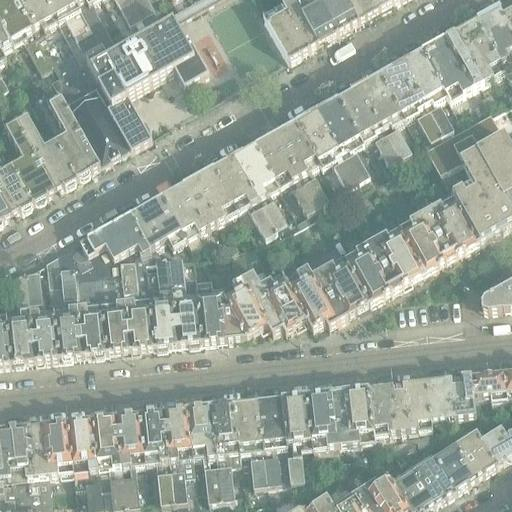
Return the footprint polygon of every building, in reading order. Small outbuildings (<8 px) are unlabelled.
[(39,47),(12,0),(5,0),(0,3),(0,30),(14,55),(23,50),(29,58),(42,81),(54,74),(39,47)] [(49,36),(59,30),(41,0),(12,0),(39,47),(54,74),(59,85),(82,71),(70,52),(66,55),(71,64),(65,67),(58,52),(55,47),(50,38),(49,36)] [(84,22),(70,0),(41,0),(59,30),(66,26),(69,31),(64,34),(62,35),(70,52),(82,71),(105,59),(84,22)] [(129,106),(175,80),(185,98),(209,84),(189,47),(184,49),(175,31),(230,0),(212,0),(170,23),(161,28),(148,35),(142,39),(116,53),(105,59),(82,71),(59,85),(53,88),(101,176),(131,159),(132,158),(152,147),(129,106)] [(94,11),(103,5),(99,0),(70,0),(84,22),(105,59),(116,53),(98,20),(94,11)] [(99,0),(103,5),(112,0),(119,10),(130,31),(136,28),(142,39),(148,35),(128,0),(99,0)] [(155,17),(145,0),(128,0),(148,35),(161,28),(154,18),(155,17)] [(338,43),(314,0),(305,0),(283,13),(296,36),(304,31),(317,54),(318,54),(318,55),(338,43)] [(359,32),(341,0),(314,0),(338,43),(359,32)] [(380,20),(369,0),(341,0),(359,32),(380,20)] [(402,8),(397,0),(369,0),(380,20),(402,8)] [(510,40),(511,38),(511,10),(498,18),(510,40)] [(317,54),(304,31),(296,36),(283,13),(263,24),(289,70),(310,59),(310,58),(317,54)] [(511,68),(511,40),(510,41),(510,40),(498,18),(477,30),(502,74),(511,68)] [(14,55),(0,30),(0,78),(4,87),(14,81),(3,61),(14,55)] [(502,74),(477,30),(455,42),(455,43),(445,48),(458,71),(469,65),(484,91),(494,86),(505,80),(502,74)] [(484,91),(469,65),(458,71),(445,48),(422,60),(423,61),(448,106),(450,110),(484,91)] [(448,106),(423,61),(409,67),(401,72),(441,143),(444,148),(456,142),(439,111),(448,106)] [(441,143),(401,72),(393,77),(381,84),(406,129),(416,123),(434,154),(444,148),(441,143)] [(4,87),(0,78),(0,100),(9,95),(4,87)] [(406,129),(381,84),(368,91),(359,95),(386,143),(400,168),(412,161),(396,134),(406,129)] [(101,176),(53,88),(52,89),(58,99),(46,106),(51,114),(50,114),(65,139),(54,145),(78,189),(101,176)] [(386,143),(359,95),(351,100),(351,101),(339,108),(364,152),(374,147),(389,174),(400,168),(386,143)] [(491,99),(486,102),(491,111),(496,109),(491,99)] [(491,111),(486,102),(481,104),(486,114),(491,111)] [(384,187),(379,179),(370,184),(357,161),(355,158),(364,152),(339,108),(326,115),(326,114),(318,119),(362,199),(376,191),(384,187)] [(78,189),(54,145),(43,151),(24,118),(19,121),(13,111),(7,114),(56,201),(78,189)] [(56,201),(7,114),(0,117),(0,124),(3,130),(2,130),(6,138),(21,164),(10,170),(34,214),(56,201)] [(362,199),(318,119),(309,124),(297,131),(321,174),(323,177),(332,171),(352,205),(362,199)] [(511,157),(505,144),(503,145),(491,122),(456,142),(444,148),(434,154),(427,158),(440,183),(462,171),(473,192),(453,203),(480,252),(502,240),(511,234),(511,157)] [(312,179),(321,174),(297,131),(296,131),(276,142),(302,189),(321,222),(322,223),(332,217),(328,211),(330,210),(312,179)] [(302,189),(276,142),(255,154),(280,197),(289,192),(307,223),(302,225),(297,228),(300,234),(321,222),(302,189)] [(271,202),(280,197),(255,154),(235,165),(258,208),(263,215),(277,240),(278,239),(281,245),(291,239),(288,234),(274,209),(275,209),(271,202)] [(258,208),(235,165),(215,177),(238,220),(248,215),(266,246),(277,240),(263,215),(257,219),(252,212),(258,208)] [(34,214),(10,170),(0,175),(0,203),(12,226),(34,214)] [(238,220),(215,177),(214,176),(183,194),(196,218),(205,213),(216,233),(238,220)] [(216,233),(205,213),(196,218),(183,194),(162,206),(187,249),(216,233)] [(480,252),(453,203),(452,204),(448,198),(429,209),(424,202),(414,208),(422,222),(421,223),(434,247),(446,241),(459,264),(466,261),(466,260),(480,252)] [(0,232),(12,226),(0,203),(0,232)] [(187,249),(162,206),(132,223),(151,258),(168,248),(173,256),(187,249)] [(157,270),(151,258),(132,223),(59,263),(62,294),(64,317),(71,316),(71,309),(78,308),(79,315),(104,312),(128,310),(151,307),(147,271),(157,270)] [(459,264),(446,241),(434,247),(421,223),(399,235),(426,283),(438,276),(447,271),(456,266),(459,264)] [(370,244),(364,235),(360,238),(366,247),(370,244)] [(426,283),(399,235),(367,253),(381,277),(391,271),(404,295),(412,291),(411,291),(426,283)] [(233,259),(227,249),(221,253),(225,261),(233,259)] [(375,311),(348,263),(344,266),(336,252),(309,268),(316,282),(315,283),(328,307),(337,302),(350,325),(370,314),(375,311)] [(404,295),(391,271),(381,277),(367,253),(348,263),(375,311),(383,306),(384,307),(393,301),(404,295)] [(350,325),(337,302),(328,307),(315,283),(316,282),(309,268),(303,258),(300,260),(308,276),(286,288),(310,329),(308,330),(313,339),(326,331),(329,337),(350,325)] [(230,271),(227,262),(214,265),(217,275),(230,271)] [(62,294),(59,263),(46,271),(48,296),(62,294)] [(201,321),(198,298),(197,298),(196,286),(185,287),(183,268),(170,269),(177,321),(181,355),(205,352),(201,321)] [(177,321),(170,269),(157,270),(147,271),(151,307),(153,321),(157,358),(181,355),(177,321)] [(60,369),(55,321),(54,318),(46,318),(42,280),(42,273),(26,282),(30,313),(30,314),(31,321),(37,371),(60,369)] [(37,371),(31,321),(24,322),(24,321),(23,314),(30,314),(30,313),(26,282),(13,289),(17,321),(17,322),(7,323),(13,374),(37,371)] [(260,320),(271,313),(260,294),(261,294),(254,282),(220,300),(232,321),(247,347),(268,335),(260,320)] [(310,329),(286,288),(282,282),(261,294),(260,294),(271,313),(260,320),(268,335),(273,344),(284,338),(286,342),(308,330),(310,329)] [(511,317),(511,289),(485,305),(482,310),(481,310),(483,318),(488,320),(489,320),(503,318),(503,319),(511,317)] [(232,321),(220,300),(220,299),(213,300),(212,297),(198,298),(201,321),(205,352),(247,347),(232,321)] [(157,358),(153,321),(151,307),(128,310),(129,321),(134,360),(157,358)] [(134,360),(129,321),(128,310),(104,312),(105,321),(110,363),(134,360)] [(110,363),(105,321),(104,312),(79,315),(79,321),(84,366),(110,363)] [(84,366),(79,321),(79,315),(71,316),(64,317),(54,318),(55,321),(60,369),(84,366)] [(0,375),(13,374),(7,323),(0,324),(0,375)] [(478,406),(491,404),(492,411),(507,409),(504,383),(463,388),(465,409),(453,410),(454,428),(476,425),(474,411),(479,411),(478,406)] [(453,410),(465,409),(463,388),(462,388),(451,389),(428,392),(432,430),(454,428),(453,410)] [(432,430),(428,392),(404,394),(404,395),(406,416),(394,417),(397,441),(398,448),(400,460),(416,455),(414,446),(402,448),(401,441),(418,439),(418,431),(432,430)] [(397,441),(394,417),(406,416),(404,395),(393,396),(369,398),(375,443),(397,441)] [(375,443),(369,398),(343,401),(346,428),(333,429),(336,456),(375,451),(375,443)] [(336,456),(333,429),(346,428),(343,401),(308,405),(314,459),(336,456)] [(314,459),(308,405),(282,408),(292,492),(305,491),(302,460),(314,459)] [(292,492),(282,408),(258,411),(264,461),(271,460),(272,467),(264,468),(267,495),(292,492)] [(264,461),(258,411),(235,414),(240,463),(250,462),(254,500),(259,500),(262,511),(265,511),(271,510),(268,499),(267,495),(264,468),(256,469),(256,462),(264,461)] [(240,463),(235,414),(211,416),(217,469),(218,477),(222,511),(235,509),(231,474),(241,473),(240,463)] [(217,469),(211,416),(188,419),(194,467),(204,466),(208,511),(214,511),(222,511),(218,477),(210,478),(210,470),(217,469)] [(194,467),(188,419),(165,421),(170,471),(171,482),(174,511),(179,511),(187,511),(183,469),(194,467)] [(170,471),(165,421),(141,424),(146,473),(157,472),(160,511),(174,511),(171,482),(163,483),(162,471),(170,471)] [(146,473),(141,424),(117,427),(122,476),(130,475),(132,487),(124,488),(126,511),(140,511),(136,475),(146,473)] [(115,483),(114,477),(122,476),(117,427),(94,429),(101,499),(111,498),(112,511),(126,511),(124,488),(123,482),(115,483)] [(102,511),(101,499),(94,429),(69,432),(74,481),(76,511),(102,511)] [(74,481),(69,432),(31,436),(34,462),(49,461),(51,485),(59,484),(59,483),(74,481)] [(51,485),(49,461),(34,462),(31,436),(7,439),(15,506),(15,511),(52,511),(50,485),(51,485)] [(498,474),(511,465),(511,441),(506,445),(501,438),(488,446),(483,438),(477,441),(498,474)] [(0,507),(15,506),(7,439),(0,439),(0,507)] [(498,474),(477,441),(456,455),(477,488),(498,474)] [(400,460),(398,448),(389,449),(390,461),(400,460)] [(477,488),(456,455),(435,468),(456,501),(477,488)] [(340,470),(339,461),(332,462),(333,471),(340,470)] [(438,511),(456,501),(435,468),(431,462),(411,474),(435,511),(438,511)] [(435,511),(411,474),(391,488),(405,511),(435,511)] [(405,511),(391,488),(387,483),(376,490),(376,489),(356,502),(362,511),(405,511)] [(362,511),(356,502),(345,509),(341,511),(362,511)]
